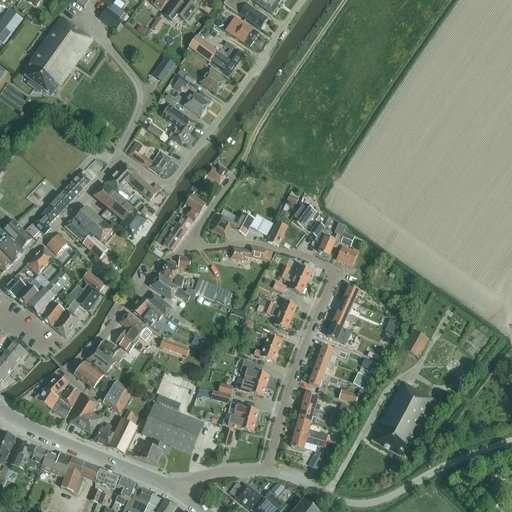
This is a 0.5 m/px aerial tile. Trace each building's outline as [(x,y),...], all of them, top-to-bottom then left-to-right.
[(90,0),(74,0),(73,1),(84,9),(90,0)] [(125,5),(118,0),(116,0),(113,5),(121,10),(125,5)] [(169,0),(153,0),(150,4),(160,12),(169,0)] [(178,17),(186,23),(198,7),(195,5),(196,3),(191,0),(190,0),(190,1),(188,0),(185,0),(182,5),(176,0),(164,16),(173,23),(178,17)] [(261,31),(268,21),(246,6),(243,10),(228,0),(224,6),(261,31)] [(228,0),(243,10),(246,6),(250,0),(272,16),(283,0),(228,0)] [(113,5),(109,10),(120,18),(124,13),(113,5)] [(120,19),(106,9),(99,19),(112,29),(120,19)] [(12,37),(24,20),(15,13),(3,31),(12,37)] [(158,18),(151,28),(156,32),(163,22),(158,18)] [(30,81),(28,85),(40,94),(43,91),(51,96),(58,86),(59,87),(92,41),(61,19),(28,65),(29,66),(22,76),(30,81)] [(259,35),(242,23),(233,37),(249,48),(259,35)] [(143,37),(147,32),(140,26),(136,31),(143,37)] [(226,60),(226,59),(227,56),(230,50),(224,46),(219,53),(217,52),(197,37),(189,48),(196,54),(229,78),(236,67),(226,60)] [(244,55),(227,43),(224,46),(230,50),(227,56),(226,59),(226,60),(236,67),(243,57),(244,55)] [(174,66),(165,60),(154,77),(162,83),(174,66)] [(226,82),(209,70),(200,84),(217,96),(226,82)] [(187,74),(183,80),(191,86),(195,80),(187,74)] [(173,87),(179,91),(182,86),(185,89),(188,84),(180,78),(173,87)] [(4,91),(17,111),(27,105),(14,85),(4,91)] [(184,107),(200,118),(201,118),(210,105),(193,93),(184,107)] [(178,103),(168,95),(164,101),(174,108),(178,103)] [(175,127),(169,137),(181,146),(196,125),(170,107),(162,118),(175,127)] [(153,122),(147,131),(159,139),(165,130),(153,122)] [(142,156),(146,150),(137,143),(128,156),(159,178),(171,160),(160,153),(153,163),(142,156)] [(136,175),(125,165),(107,184),(118,194),(130,182),(132,186),(150,202),(158,192),(159,193),(162,190),(156,186),(153,190),(150,187),(153,184),(148,179),(145,183),(136,175)] [(84,172),(92,180),(96,176),(88,167),(84,172)] [(218,173),(212,168),(204,181),(214,188),(215,186),(218,188),(225,178),(228,173),(220,168),(218,173)] [(92,180),(84,172),(73,183),(82,192),(93,180),(92,180)] [(65,201),(70,205),(82,192),(73,183),(62,195),(66,199),(65,201)] [(94,198),(123,222),(119,227),(133,238),(147,221),(105,186),(94,198)] [(300,196),(291,191),(286,201),(296,205),(300,196)] [(201,197),(194,193),(192,196),(185,205),(187,207),(200,215),(206,206),(199,201),(201,197)] [(70,205),(65,201),(66,199),(62,195),(49,208),(58,217),(70,205)] [(293,222),(302,229),(304,227),(305,228),(312,219),(315,221),(319,216),(307,206),(303,212),(299,209),(294,216),(296,218),(293,222)] [(195,221),(200,215),(187,207),(182,213),(195,221)] [(58,217),(49,208),(40,218),(49,227),(58,217)] [(101,244),(101,243),(105,246),(115,235),(111,232),(112,231),(86,208),(75,221),(101,244)] [(217,214),(210,226),(214,228),(211,231),(226,239),(231,229),(245,237),(249,228),(257,232),(264,220),(254,215),(252,220),(242,214),(239,220),(223,211),(220,216),(217,214)] [(173,216),(168,223),(174,227),(185,235),(193,224),(183,217),(180,221),(173,216)] [(26,232),(27,232),(32,238),(38,231),(44,236),(50,229),(39,219),(26,232)] [(3,230),(22,249),(32,240),(12,220),(3,230)] [(65,228),(74,236),(83,244),(83,245),(98,259),(106,249),(73,220),(65,228)] [(267,243),(278,248),(287,228),(277,223),(267,243)] [(317,223),(309,233),(315,237),(323,227),(317,223)] [(174,227),(171,232),(169,235),(164,232),(159,239),(164,242),(162,246),(172,253),(185,235),(174,227)] [(7,236),(0,229),(0,238),(2,240),(0,243),(0,249),(14,263),(24,253),(7,236)] [(350,248),(355,238),(344,234),(340,244),(350,248)] [(318,253),(329,257),(333,248),(337,249),(342,238),(337,235),(334,241),(325,237),(318,253)] [(47,247),(56,256),(67,244),(57,236),(47,247)] [(264,262),(265,259),(270,260),(272,252),(250,247),(249,252),(233,249),(231,260),(243,262),(244,257),(264,262)] [(55,258),(45,248),(27,266),(30,269),(37,276),(55,258)] [(352,252),(342,248),(336,261),(352,268),(359,253),(353,250),(352,252)] [(0,251),(0,270),(3,274),(13,265),(0,251)] [(191,260),(180,258),(178,268),(189,270),(191,260)] [(171,283),(176,275),(177,271),(177,270),(178,265),(171,262),(169,265),(168,264),(160,275),(171,283)] [(206,273),(207,266),(198,265),(197,272),(206,273)] [(27,266),(21,273),(24,276),(30,269),(27,266)] [(290,269),(284,267),(280,273),(281,273),(307,284),(312,272),(300,266),(296,274),(289,271),(290,269)] [(46,308),(46,307),(55,297),(54,297),(70,280),(61,272),(45,290),(38,297),(37,296),(26,308),(38,317),(46,308)] [(82,280),(99,293),(105,287),(107,284),(99,277),(97,280),(88,273),(82,280)] [(292,284),(289,290),(302,296),(307,284),(281,273),(279,278),(284,281),(292,284)] [(15,299),(26,288),(29,285),(18,276),(15,279),(4,290),(15,299)] [(195,294),(195,292),(186,291),(185,293),(178,289),(159,276),(150,288),(170,301),(175,295),(187,302),(190,297),(194,300),(195,294)] [(26,308),(37,296),(38,297),(45,290),(39,284),(34,280),(16,300),(26,308)] [(227,307),(232,295),(198,280),(196,286),(195,292),(227,307)] [(284,288),(273,283),(271,288),(282,293),(284,288)] [(87,286),(82,291),(77,287),(69,297),(74,300),(74,301),(88,312),(88,311),(89,312),(100,295),(87,286)] [(363,299),(365,295),(359,292),(349,287),(343,300),(354,304),(357,296),(363,299)] [(63,299),(68,293),(63,288),(58,294),(63,299)] [(172,309),(154,294),(147,303),(166,318),(172,309)] [(130,311),(141,319),(150,327),(156,320),(158,322),(163,316),(142,299),(130,311)] [(360,307),(354,304),(343,300),(338,312),(348,317),(352,309),(358,312),(360,307)] [(53,329),(66,339),(79,320),(73,315),(80,306),(74,301),(67,311),(53,329)] [(267,302),(265,308),(266,308),(292,319),(297,307),(284,302),(281,308),(274,305),(267,302)] [(48,310),(40,319),(52,328),(63,313),(64,311),(54,303),(48,310)] [(259,306),(257,311),(263,314),(269,317),(269,316),(277,319),(274,326),(287,331),(292,319),(266,308),(265,309),(259,306)] [(234,311),(232,316),(243,320),(246,313),(234,311)] [(354,319),(348,317),(338,312),(332,324),(343,329),(346,321),(352,324),(354,319)] [(139,342),(136,340),(138,337),(139,338),(146,329),(128,314),(120,324),(130,332),(128,334),(125,332),(120,338),(134,348),(139,342)] [(251,329),(253,323),(246,321),(243,326),(251,329)] [(361,330),(363,323),(357,321),(354,327),(361,330)] [(341,334),(347,336),(349,332),(332,324),(327,337),(337,342),(341,334)] [(266,342),(264,347),(278,353),(282,342),(268,336),(262,334),(257,331),(254,337),(266,342)] [(402,351),(418,359),(429,340),(413,331),(402,351)] [(115,344),(129,355),(134,348),(120,338),(115,344)] [(363,339),(360,344),(372,349),(375,344),(363,339)] [(126,354),(120,350),(118,351),(104,341),(97,350),(116,363),(118,365),(126,354)] [(160,348),(173,353),(186,357),(189,351),(189,350),(162,341),(160,348)] [(16,363),(20,357),(22,359),(27,353),(13,342),(4,353),(16,363)] [(340,353),(333,351),(333,350),(323,346),(318,359),(329,363),(332,355),(338,358),(340,353)] [(256,351),(254,356),(260,358),(274,363),(278,353),(264,347),(261,353),(256,351)] [(106,375),(113,367),(117,370),(120,366),(118,365),(116,363),(97,350),(87,361),(106,375)] [(0,368),(6,374),(7,374),(11,368),(13,370),(18,364),(16,363),(4,353),(0,358),(0,368)] [(361,371),(372,376),(378,362),(366,357),(361,371)] [(327,368),(333,370),(335,366),(329,363),(318,359),(313,372),(324,376),(327,368)] [(209,369),(217,371),(219,364),(212,362),(209,369)] [(244,362),(240,372),(246,374),(244,380),(251,383),(266,387),(270,377),(255,372),(257,366),(244,362)] [(104,377),(84,363),(74,376),(94,389),(104,377)] [(0,368),(0,381),(2,379),(4,381),(9,375),(7,374),(6,374),(0,368)] [(133,373),(129,371),(127,375),(139,381),(141,377),(133,372),(133,373)] [(322,381),(328,383),(330,378),(324,376),(313,372),(308,385),(319,389),(322,381)] [(45,388),(46,389),(59,400),(72,409),(80,394),(70,387),(58,376),(45,388)] [(368,379),(362,377),(357,387),(363,390),(368,379)] [(236,385),(235,390),(242,392),(248,394),(248,393),(263,398),(266,387),(251,383),(244,380),(242,387),(236,385)] [(102,403),(111,408),(110,410),(119,415),(132,392),(117,382),(106,398),(102,403)] [(371,442),(401,459),(408,447),(410,448),(435,402),(401,383),(379,424),(380,425),(371,442)] [(231,396),(233,388),(220,385),(218,393),(231,396)] [(33,398),(50,409),(49,409),(65,420),(71,409),(71,410),(72,409),(59,400),(46,389),(45,388),(33,398)] [(358,396),(341,391),(338,400),(356,405),(358,396)] [(212,392),(210,400),(228,405),(231,396),(218,393),(212,392)] [(314,411),(319,412),(321,406),(316,404),(318,397),(305,394),(302,407),(314,411)] [(98,404),(86,397),(70,422),(80,429),(91,436),(101,420),(92,414),(98,404)] [(259,412),(244,408),(244,407),(238,406),(230,404),(229,409),(235,411),(233,416),(233,417),(256,423),(259,412)] [(170,449),(170,447),(191,455),(203,424),(154,405),(142,436),(150,439),(150,441),(148,440),(146,445),(143,444),(138,454),(136,453),(134,457),(156,466),(162,452),(168,454),(170,449)] [(314,411),(302,407),(298,421),(311,424),(313,417),(317,418),(319,412),(314,411)] [(104,430),(99,427),(91,442),(124,456),(137,428),(129,424),(134,415),(128,412),(123,421),(122,420),(117,430),(107,424),(104,430)] [(233,417),(233,416),(230,416),(229,422),(223,421),(222,426),(227,427),(238,430),(253,434),(256,423),(233,417)] [(298,421),(294,434),(328,444),(328,443),(330,438),(309,432),(311,424),(298,421)] [(225,429),(221,445),(229,447),(233,431),(225,429)] [(334,445),(338,432),(332,430),(330,438),(328,443),(334,445)] [(0,464),(3,466),(15,439),(0,432),(0,464)] [(303,451),(305,444),(321,448),(326,450),(328,444),(294,434),(290,448),(303,451)] [(10,466),(17,469),(23,471),(25,467),(28,468),(28,467),(32,458),(36,448),(21,441),(10,466)] [(32,458),(28,467),(34,470),(37,464),(42,466),(48,453),(36,448),(32,458)] [(59,457),(48,453),(42,466),(41,470),(64,479),(72,459),(60,454),(59,457)] [(311,466),(317,469),(323,456),(318,454),(311,466)] [(72,459),(64,479),(64,480),(61,489),(78,496),(84,479),(90,481),(95,484),(100,470),(95,468),(72,459)] [(100,470),(95,484),(114,491),(119,477),(100,470)] [(478,490),(486,496),(498,483),(490,476),(478,490)] [(119,477),(115,488),(121,491),(115,503),(123,506),(126,501),(128,502),(123,511),(158,511),(159,511),(164,503),(152,496),(153,494),(137,488),(138,486),(119,477)] [(243,490),(237,485),(229,494),(236,499),(235,499),(251,511),(262,498),(246,486),(243,490)] [(95,491),(90,502),(97,505),(102,506),(106,495),(95,491)] [(276,497),(270,492),(252,511),(281,511),(286,507),(275,498),(276,497)] [(321,501),(315,499),(311,508),(317,510),(321,501)] [(164,503),(159,511),(158,511),(173,511),(176,508),(165,501),(164,503)] [(293,511),(315,511),(303,501),(293,511)]
